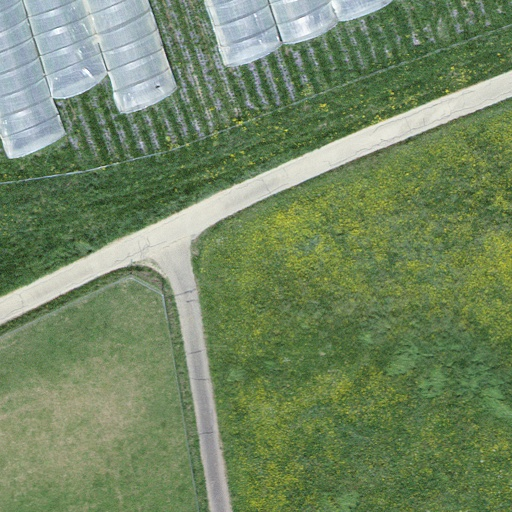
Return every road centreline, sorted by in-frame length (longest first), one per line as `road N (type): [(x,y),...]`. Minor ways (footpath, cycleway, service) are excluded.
road 1 (track): [(0,314),(353,144),(511,83)]
road 2 (track): [(225,511),(171,232)]
